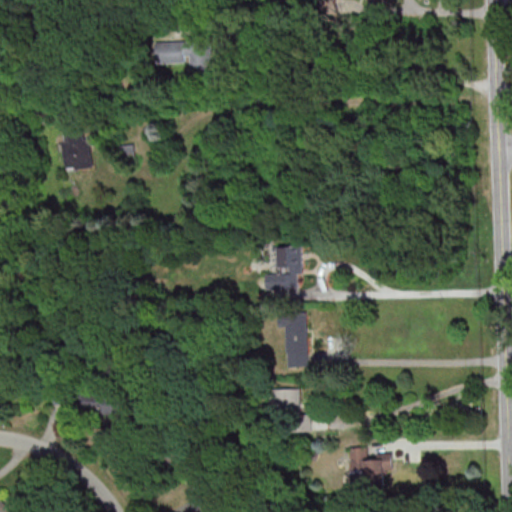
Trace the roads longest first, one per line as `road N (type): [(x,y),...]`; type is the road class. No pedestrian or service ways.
road 1 (tertiary): [(511,511),(496,0)]
road 2 (residential): [(121,511),(81,459),(0,438)]
